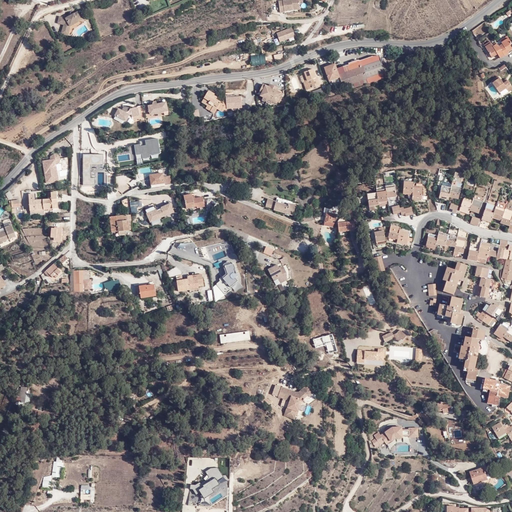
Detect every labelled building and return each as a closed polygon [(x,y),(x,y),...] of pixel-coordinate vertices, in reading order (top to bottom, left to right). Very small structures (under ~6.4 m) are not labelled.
[(298,0),(283,0),(286,11),(293,10),(293,8),(300,7),(299,4),(298,0)] [(63,25),(62,30),(68,32),(70,27),(78,23),(76,20),(80,18),(78,13),(71,16),(68,18),(66,19),(59,17),(58,24),(63,25)] [(273,34),(276,43),(291,39),(289,30),(273,34)] [(273,35),(266,36),(267,45),(274,44),(273,35)] [(499,45),(505,55),(511,50),(511,46),(511,44),(511,43),(511,41),(509,37),(506,39),(505,37),(501,40),(503,43),(499,45)] [(498,54),(501,58),(505,55),(499,45),(497,43),(493,45),(492,44),(491,42),(486,47),(493,57),(498,54)] [(275,60),(283,59),(282,52),(274,54),(275,60)] [(266,54),(251,55),(252,66),(266,65),(266,54)] [(343,86),(367,78),(367,77),(385,71),(380,56),(370,57),(337,68),(335,64),(325,67),(331,86),(339,83),(339,85),(343,84),(343,86)] [(307,81),(310,88),(320,85),(317,77),(316,77),(314,78),(314,76),(316,75),(313,69),(303,72),(306,81),(307,81)] [(367,78),(369,83),(380,79),(387,75),(385,71),(367,77),(367,78)] [(503,83),(502,82),(499,78),(493,83),(500,93),(507,88),(509,92),(511,89),(511,86),(507,80),(503,83)] [(273,100),(277,102),(279,103),(282,97),(280,96),(281,93),(277,91),(278,88),(270,84),(269,87),(263,84),(260,92),(262,93),(261,96),(263,97),(272,101),(273,100)] [(217,99),(218,97),(215,95),(215,94),(209,90),(202,102),(208,105),(212,108),(211,110),(215,113),(217,108),(221,102),(217,99)] [(227,108),(227,100),(222,100),(218,97),(217,99),(221,102),(217,108),(222,111),(228,111),(228,108),(227,108)] [(242,97),(226,98),(227,100),(227,108),(228,108),(242,108),(242,97)] [(118,110),(114,116),(126,119),(128,112),(130,112),(131,115),(149,111),(149,112),(156,111),(158,112),(163,111),(163,110),(167,109),(166,102),(156,104),(156,101),(152,102),(152,105),(148,106),(147,105),(137,107),(136,108),(130,109),(128,108),(131,105),(130,103),(122,105),(123,110),(122,112),(118,110)] [(160,153),(158,138),(139,141),(140,144),(134,145),(137,165),(143,164),(142,159),(150,157),(149,155),(160,153)] [(69,169),(67,157),(60,158),(58,155),(55,154),(51,156),(50,160),(43,161),(46,183),(58,181),(57,171),(69,169)] [(103,165),(103,155),(84,154),(84,184),(94,184),(94,177),(91,177),(91,165),(103,165)] [(150,175),(152,184),(165,183),(164,177),(163,173),(150,175)] [(422,200),(423,188),(413,187),(413,185),(414,182),(404,181),(403,193),(412,195),(412,199),(422,200)] [(448,199),(449,197),(459,199),(461,187),(457,186),(457,182),(453,181),(451,187),(442,185),(439,197),(448,199)] [(379,205),(379,202),(388,201),(387,198),(396,196),(395,184),(386,185),(386,189),(377,190),(377,193),(368,194),(369,206),(379,205)] [(48,199),(43,199),(44,209),(53,208),(58,208),(57,192),(51,192),(52,197),(52,199),(48,199)] [(44,209),(43,199),(35,200),(34,194),(29,194),(30,203),(28,203),(28,205),(30,205),(30,210),(31,210),(44,209)] [(203,197),(196,198),(194,199),(193,196),(184,198),(186,205),(188,205),(189,208),(197,207),(197,208),(200,207),(200,209),(204,208),(204,206),(205,206),(203,197)] [(277,197),(276,201),(276,202),(287,205),(288,203),(292,204),(293,202),(277,197)] [(208,208),(216,207),(216,198),(207,199),(208,208)] [(472,201),(463,198),(459,210),(469,214),(469,210),(478,213),(482,202),(473,199),(472,201)] [(276,202),(276,201),(268,199),(265,206),(274,209),(274,210),(293,216),(296,205),(292,204),(288,203),(287,205),(276,202)] [(494,205),(487,203),(482,220),(491,222),(492,218),(501,221),(500,223),(509,226),(508,231),(511,232),(511,224),(510,224),(511,217),(511,214),(504,211),(506,204),(498,201),(494,211),(493,210),(494,205)] [(174,212),(170,203),(155,210),(154,206),(145,210),(152,227),(161,222),(159,218),(174,212)] [(458,206),(451,203),(449,211),(456,213),(458,206)] [(400,207),(399,205),(392,207),(394,214),(401,212),(402,215),(405,214),(406,216),(413,214),(411,207),(404,209),(403,207),(400,207)] [(339,222),(340,215),(327,212),(324,225),(334,227),(335,221),(339,222)] [(127,214),(117,216),(119,230),(125,230),(129,229),(127,214)] [(119,230),(117,216),(110,216),(110,219),(111,221),(112,231),(119,230)] [(472,216),(470,223),(477,226),(480,219),(472,216)] [(5,229),(13,227),(10,219),(3,221),(5,229)] [(438,219),(436,227),(443,228),(445,221),(438,219)] [(354,221),(338,223),(338,232),(355,230),(354,221)] [(400,227),(391,225),(388,237),(397,239),(397,242),(406,244),(407,240),(412,241),(412,238),(408,238),(409,232),(400,230),(400,227)] [(13,226),(13,227),(5,229),(0,231),(0,243),(4,242),(3,241),(16,235),(13,226)] [(375,232),(377,244),(386,243),(383,227),(379,228),(379,231),(375,232)] [(429,233),(426,245),(433,246),(436,247),(436,244),(445,246),(444,250),(446,250),(447,250),(448,246),(455,247),(453,255),(456,256),(457,252),(464,253),(466,239),(465,238),(466,232),(463,231),(463,230),(459,229),(459,228),(456,227),(454,234),(448,233),(448,234),(439,232),(438,235),(429,233)] [(62,241),(62,228),(52,228),(52,240),(62,241)] [(477,261),(477,260),(478,257),(487,259),(488,255),(497,257),(502,258),(504,258),(506,259),(504,268),(502,277),(511,279),(511,260),(509,259),(511,250),(499,248),(499,245),(490,243),(490,244),(488,244),(489,239),(478,237),(477,245),(480,245),(479,249),(470,247),(467,259),(477,261)] [(271,255),(273,249),(266,246),(264,252),(271,255)] [(65,254),(59,260),(63,263),(68,258),(65,254)] [(381,255),(374,257),(378,274),(385,270),(381,255)] [(236,271),(233,263),(231,264),(229,262),(225,264),(223,266),(226,274),(219,278),(219,281),(216,283),(213,286),(216,303),(233,289),(231,287),(238,281),(236,278),(237,277),(238,276),(237,274),(236,273),(236,271)] [(454,294),(459,279),(462,281),(467,265),(458,262),(455,270),(447,267),(443,280),(446,281),(443,291),(454,294)] [(46,271),(51,275),(53,277),(55,275),(57,276),(61,272),(54,264),(46,271)] [(286,278),(287,281),(291,279),(291,272),(287,264),(283,266),(280,268),(278,264),(268,269),(276,286),(281,283),(280,281),(286,278)] [(475,275),(480,276),(482,277),(479,286),(482,287),(480,296),(497,300),(499,290),(491,289),(493,280),(487,278),(489,269),(477,266),(475,275)] [(74,269),(72,269),(71,278),(71,282),(70,282),(71,291),(83,290),(83,289),(90,289),(90,280),(83,280),(83,278),(89,278),(88,270),(74,271),(74,269)] [(162,269),(159,270),(166,289),(168,288),(162,269)] [(191,287),(199,286),(205,285),(203,273),(197,274),(198,277),(194,278),(193,275),(188,276),(188,279),(188,280),(185,280),(185,279),(182,280),(181,275),(176,276),(179,292),(191,289),(191,287)] [(140,286),(141,296),(147,295),(147,294),(156,293),(155,284),(147,285),(140,286)] [(428,284),(429,295),(436,295),(435,284),(428,284)] [(463,314),(462,314),(460,314),(461,309),(463,299),(452,296),(450,306),(440,304),(437,314),(451,317),(450,323),(461,325),(463,314)] [(483,321),(488,324),(494,316),(496,318),(501,311),(492,304),(491,304),(488,309),(486,308),(485,307),(481,313),(478,311),(476,315),(478,317),(477,319),(482,323),(483,321)] [(39,336),(50,329),(46,323),(35,331),(39,336)] [(511,340),(511,327),(510,326),(509,329),(502,324),(501,323),(494,333),(497,335),(496,337),(500,340),(503,340),(505,342),(507,339),(511,341),(511,340)] [(465,359),(464,367),(468,368),(466,380),(475,382),(477,370),(474,369),(477,356),(473,355),(475,348),(477,348),(479,339),(484,340),(486,330),(473,328),(471,337),(465,336),(464,345),(461,345),(459,358),(465,359)] [(406,335),(399,329),(395,334),(393,335),(392,332),(382,336),(385,342),(394,338),(399,342),(402,338),(403,340),(406,335)] [(433,339),(441,352),(444,350),(446,343),(442,342),(443,339),(439,338),(440,334),(436,333),(437,330),(433,329),(429,332),(433,339)] [(249,330),(219,334),(220,344),(250,339),(249,330)] [(332,334),(313,340),(315,348),(326,345),(329,354),(337,351),(332,334)] [(383,358),(384,349),(378,349),(378,351),(358,350),(357,362),(363,363),(364,359),(375,360),(375,358),(383,358)] [(496,383),(496,380),(485,377),(483,388),(490,390),(487,403),(495,405),(496,399),(499,400),(500,396),(507,398),(510,386),(500,383),(496,383)] [(287,408),(290,400),(291,396),(293,396),(296,393),(276,385),(273,394),(284,398),(281,406),(287,408)] [(291,396),(290,400),(287,408),(283,416),(294,420),(296,415),(297,412),(298,412),(302,401),(301,400),(304,398),(304,400),(314,392),(308,385),(307,385),(298,392),(298,398),(293,396),(291,396)] [(447,403),(446,403),(442,404),(442,402),(437,403),(438,406),(437,406),(438,411),(443,410),(443,413),(448,412),(448,409),(447,404),(447,403)] [(505,425),(503,426),(502,426),(500,422),(492,427),(498,438),(506,433),(511,441),(511,440),(511,425),(505,430),(504,428),(506,426),(505,425)] [(418,437),(418,428),(409,428),(409,429),(402,430),(402,426),(392,427),(381,435),(379,432),(374,435),(376,438),(372,441),(377,447),(384,442),(387,445),(396,439),(403,438),(403,436),(409,436),(410,437),(418,437)] [(218,467),(211,468),(205,472),(207,475),(204,479),(196,485),(191,485),(190,490),(193,490),(196,495),(200,493),(204,499),(215,492),(213,489),(220,484),(217,481),(224,477),(218,467)] [(470,472),(473,481),(486,477),(483,467),(470,472)] [(81,486),(81,495),(91,495),(91,486),(81,486)]
